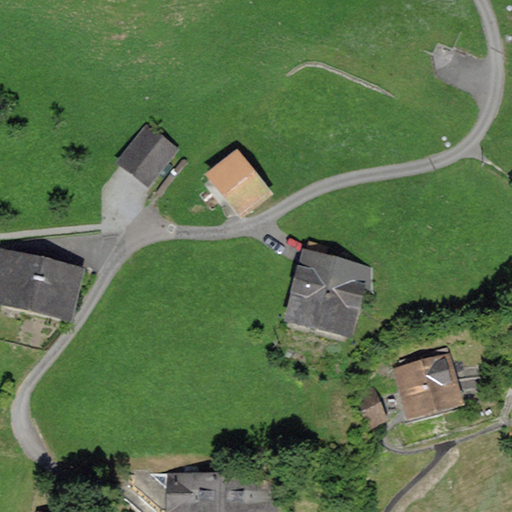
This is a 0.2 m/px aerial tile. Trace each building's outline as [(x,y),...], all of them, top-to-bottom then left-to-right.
[(171,148),(146,129),(124,157),(149,176),(171,148)] [(213,173),(241,210),(265,191),(236,154),(213,173)] [(0,288),(0,294),(65,310),(73,272),(64,270),(67,258),(20,246),(17,259),(7,257),(0,288)] [(300,269),(288,313),(350,328),(366,266),(314,253),(309,272),(300,269)] [(412,409),(453,398),(443,359),(401,371),(412,409)] [(357,393),(369,421),(381,416),(370,388),(357,393)] [(264,511),(266,480),(215,478),(215,480),(122,477),(122,494),(142,511),(264,511)]
